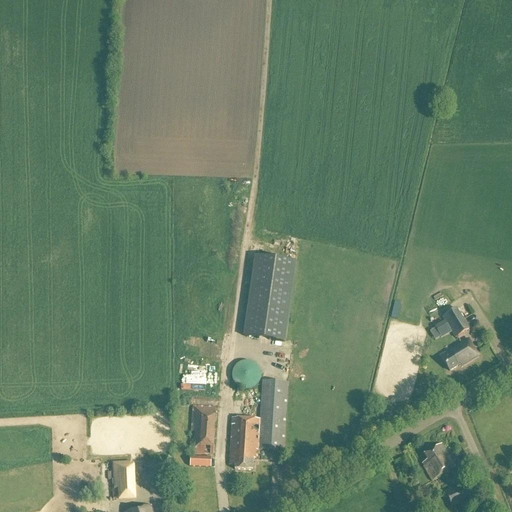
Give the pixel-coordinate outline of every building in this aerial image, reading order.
[(297,264),(255,257),(243,337),(284,343),(297,264)] [(456,311),(442,319),(455,340),(468,331),(456,311)] [(462,369),(477,359),(466,341),(439,358),(449,373),(461,366),(462,369)] [(260,375),(258,368),(252,363),(245,362),(237,365),(233,370),(231,378),(234,385),(240,390),(247,391),(254,389),(259,383),(260,375)] [(262,382),(262,394),(260,423),(232,421),(229,468),(234,468),(234,472),(252,474),(252,462),(254,462),(255,453),(258,454),(258,451),(283,452),(288,383),(262,382)] [(192,407),(189,455),(212,457),(215,408),(192,407)] [(454,470),(450,462),(441,447),(423,457),(426,463),(421,466),(432,483),(454,470)] [(211,459),(190,458),(190,468),(210,469),(211,459)] [(111,464),(113,500),(118,500),(118,502),(135,501),(134,468),(130,468),(130,463),(111,464)] [(451,509),(471,500),(464,484),(444,493),(451,509)] [(421,503),(423,510),(430,507),(428,501),(421,503)]
